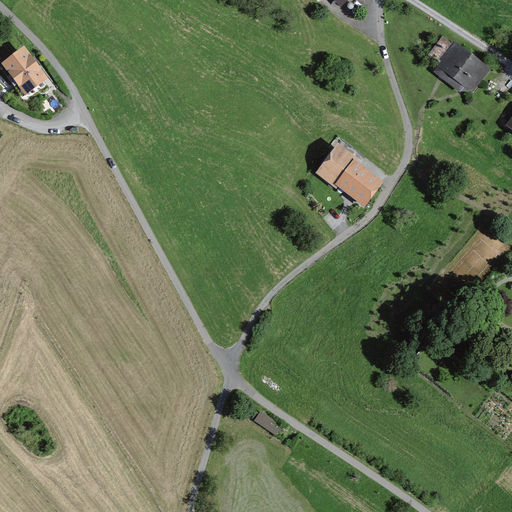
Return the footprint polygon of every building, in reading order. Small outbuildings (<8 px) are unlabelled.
[(351,0),(314,0),(318,4),(322,0),(331,0),(340,10),(351,0)] [(454,44),(451,48),(441,40),(427,57),(437,65),(436,67),(437,69),(433,74),(460,95),(461,93),(470,94),(472,95),(490,72),(454,44)] [(42,66),(35,57),(33,59),(24,47),(1,64),(10,76),(7,78),(14,87),(17,85),(26,97),(49,79),(40,68),(42,66)] [(470,107),(474,102),(470,98),(466,103),(470,107)] [(384,184),(357,163),(359,160),(338,144),(316,174),(337,190),(338,187),(365,208),(384,184)] [(274,420),(260,411),(254,421),(276,436),(280,430),(271,424),(274,420)]
